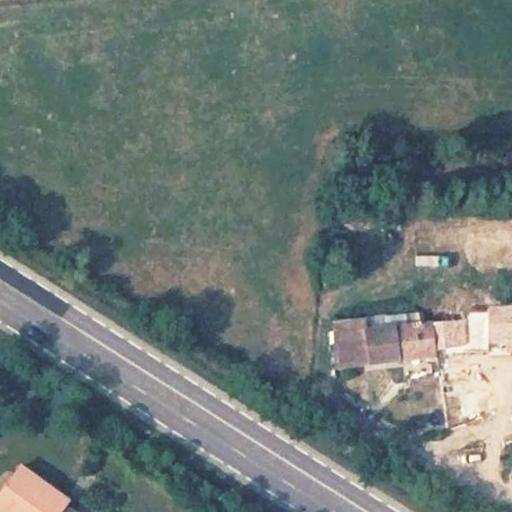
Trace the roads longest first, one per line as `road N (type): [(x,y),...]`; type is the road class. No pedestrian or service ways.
road 1 (primary): [(0,293),(341,511)]
road 2 (residential): [(511,506),(361,421)]
